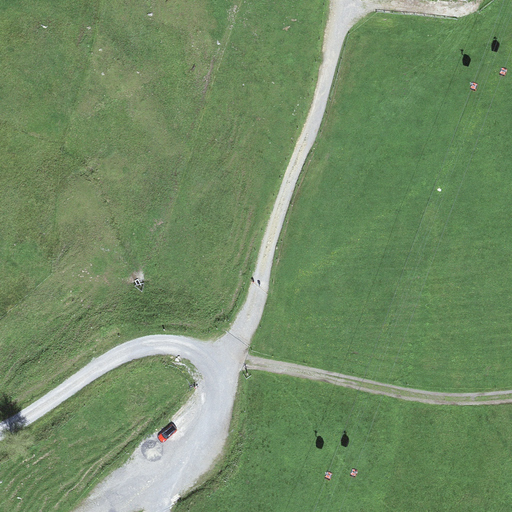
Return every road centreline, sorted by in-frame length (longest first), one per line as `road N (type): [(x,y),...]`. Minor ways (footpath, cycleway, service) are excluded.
road 1 (track): [(213,370),(259,289),(288,184),(318,114),(338,2)]
road 2 (track): [(511,394),(409,393),(245,360),(213,370)]
road 3 (track): [(213,370),(187,350),(130,350),(0,429)]
road 4 (track): [(163,477),(214,395),(213,370)]
